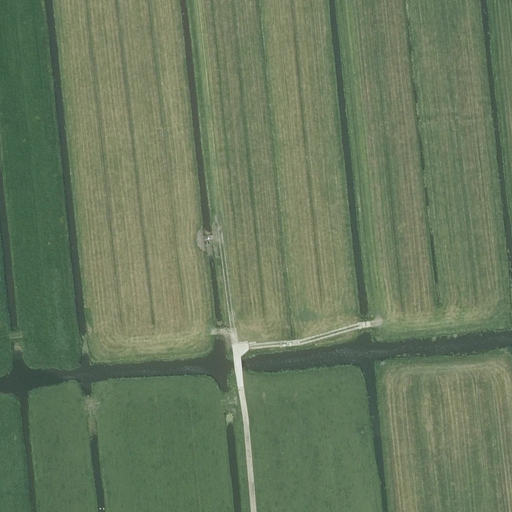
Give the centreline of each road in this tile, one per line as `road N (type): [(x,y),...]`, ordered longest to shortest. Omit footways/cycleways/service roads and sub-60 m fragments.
road 1 (track): [(233,331),(195,0)]
road 2 (track): [(251,511),(235,349),(379,323)]
